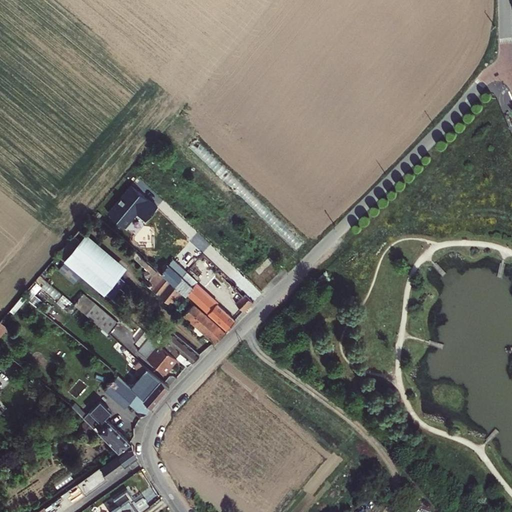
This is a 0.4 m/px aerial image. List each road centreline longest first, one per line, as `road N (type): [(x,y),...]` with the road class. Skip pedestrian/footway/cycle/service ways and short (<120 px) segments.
road 1 (tertiary): [(182,511),(150,460),(161,412),(485,77),(509,65)]
road 2 (track): [(386,511),(394,481),(383,457),(332,404),(255,348),(247,323)]
